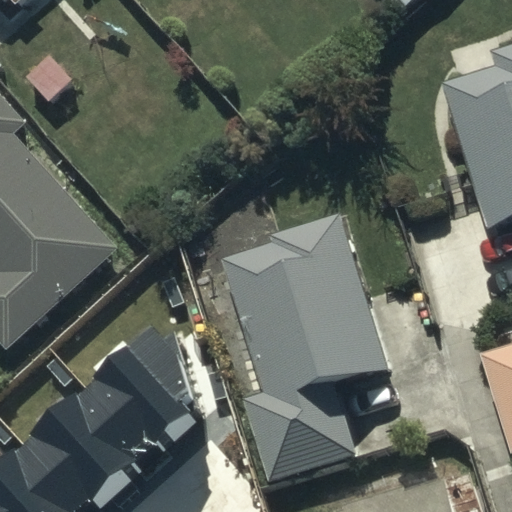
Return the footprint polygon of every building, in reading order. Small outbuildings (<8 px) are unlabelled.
[(427,0),(406,0),(417,10),(427,0)] [(511,47),(503,51),(508,70),(453,87),(496,226),(511,221),(511,47)] [(79,83),(56,58),(32,81),(55,105),(79,83)] [(30,124),(0,90),(0,335),(12,349),(124,250),(26,141),(30,124)] [(281,245),(231,261),(271,392),(250,398),(276,486),(369,458),(347,387),(399,371),(351,214),(278,236),(281,245)] [(0,473),(0,511),(99,511),(197,424),(171,319),(0,473)] [(511,349),(492,355),(511,421),(511,349)] [(469,511),(461,482),(354,511),(469,511)]
